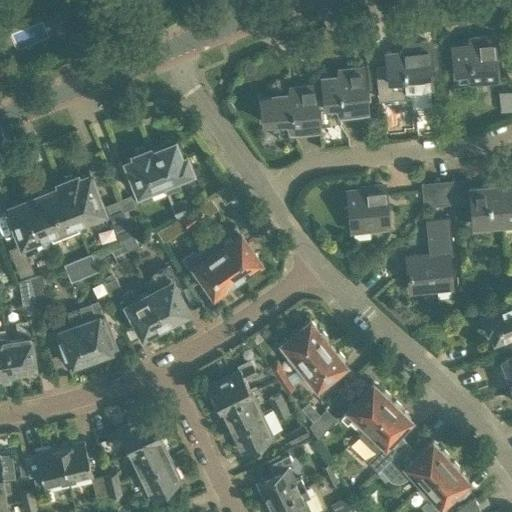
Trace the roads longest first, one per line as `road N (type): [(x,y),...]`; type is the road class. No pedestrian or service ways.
road 1 (residential): [(511,470),(463,408),(316,264)]
road 2 (residential): [(268,199),(325,160),(476,148),(511,134)]
road 3 (secondary): [(0,120),(172,49)]
road 4 (residential): [(268,199),(201,106),(172,49)]
road 5 (residential): [(0,416),(69,402),(170,364)]
road 6 (residential): [(170,364),(316,264)]
road 7 (residential): [(239,511),(170,364)]
road 8 (secondary): [(172,49),(295,0)]
